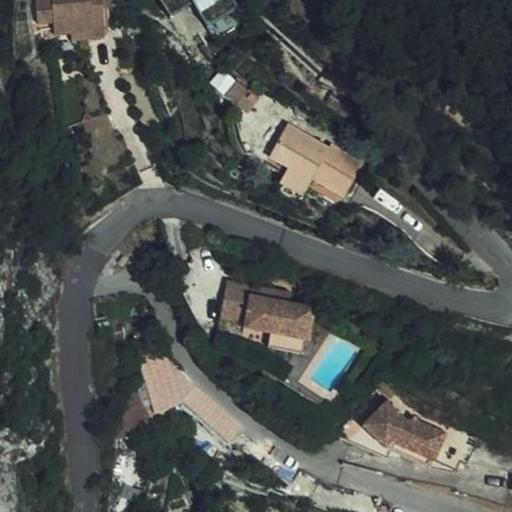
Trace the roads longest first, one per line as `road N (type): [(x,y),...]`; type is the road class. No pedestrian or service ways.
road 1 (residential): [(84,511),(83,283),(118,221),(144,206),(189,206),(478,304),(498,309),(511,302)]
road 2 (residential): [(511,265),(392,130),(325,0)]
